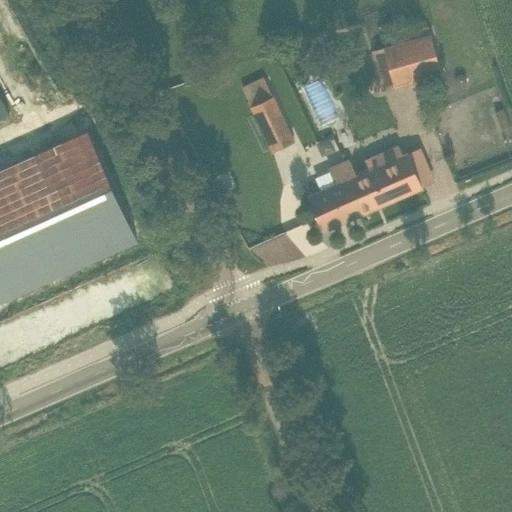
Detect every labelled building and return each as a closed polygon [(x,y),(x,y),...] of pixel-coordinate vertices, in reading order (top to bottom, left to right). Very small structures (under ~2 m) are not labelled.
[(389,68),(395,86),(441,73),(430,35),(372,51),(378,71),(389,68)] [(242,89),(272,152),(294,141),(264,78),(242,89)] [(0,118),(9,113),(0,97),(0,118)] [(503,109),(495,112),(501,129),(510,126),(503,109)] [(0,171),(0,301),(134,245),(87,134),(0,171)] [(325,166),(342,157),(330,134),(313,143),(325,166)] [(368,170),(356,175),(349,159),(329,168),(336,184),(308,196),(323,231),(423,188),(414,168),(425,162),(419,148),(403,155),(398,143),(364,159),(368,170)]
